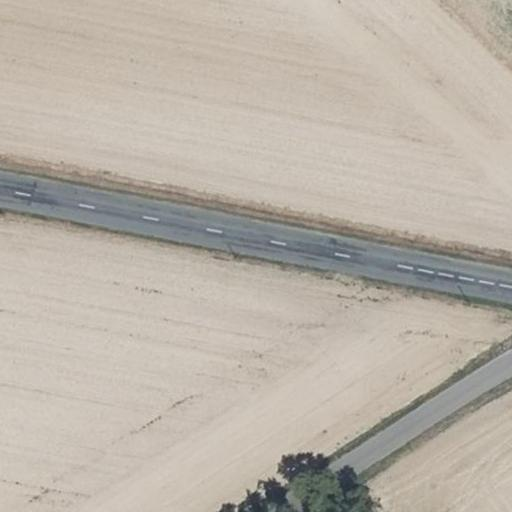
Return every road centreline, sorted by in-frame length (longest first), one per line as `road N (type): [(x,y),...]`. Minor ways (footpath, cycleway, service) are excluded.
road 1 (secondary): [(0,187),(511,285)]
road 2 (unclassified): [(289,511),(511,364)]
